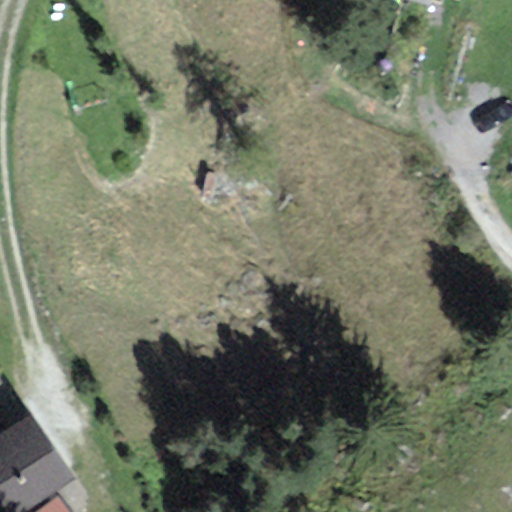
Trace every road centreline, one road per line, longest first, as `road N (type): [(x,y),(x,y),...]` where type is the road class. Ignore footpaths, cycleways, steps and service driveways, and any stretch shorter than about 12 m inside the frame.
road 1 (track): [(0,200),(73,460),(103,511)]
road 2 (track): [(20,0),(6,36),(0,176)]
road 3 (track): [(444,152),(511,260)]
